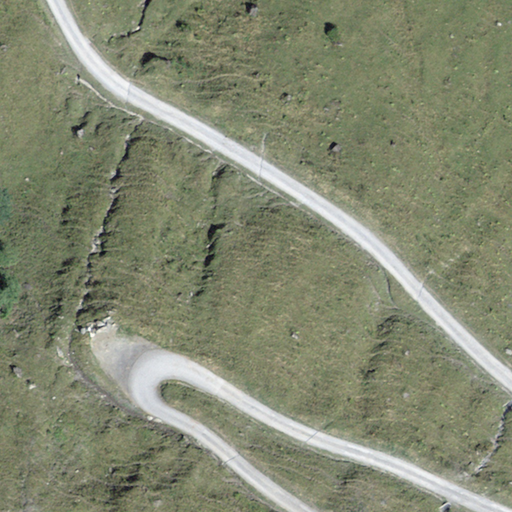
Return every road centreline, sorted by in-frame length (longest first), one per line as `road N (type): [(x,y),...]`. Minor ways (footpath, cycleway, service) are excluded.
road 1 (track): [(55,0),(102,72),(360,232),(511,381)]
road 2 (track): [(500,511),(268,417),(177,367),(149,376),(156,408),(202,432),(307,511)]
